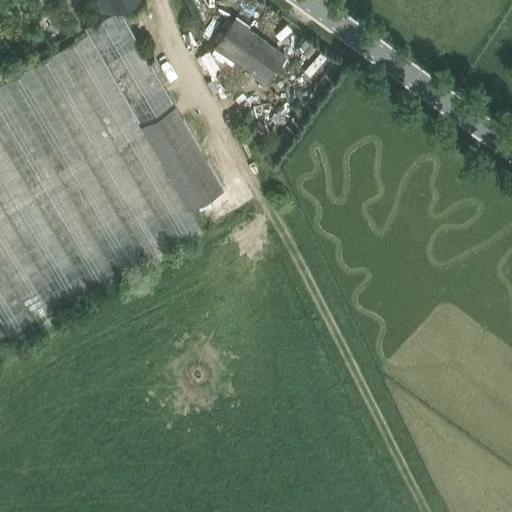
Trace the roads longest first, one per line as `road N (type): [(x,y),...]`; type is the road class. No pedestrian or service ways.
road 1 (track): [(419,511),(169,0)]
road 2 (tertiary): [(511,152),(302,0)]
